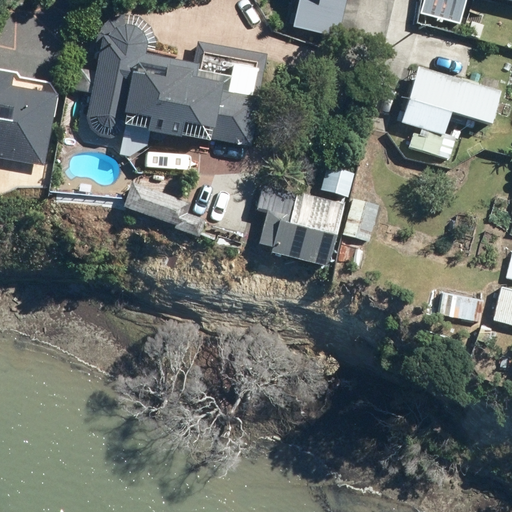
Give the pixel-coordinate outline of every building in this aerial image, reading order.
[(296,0),(290,32),(338,43),(346,0),(296,0)] [(511,0),(479,0),(511,8),(511,0)] [(249,151),(267,57),(196,46),(193,68),(143,61),(144,49),(140,40),(136,36),(131,32),(123,32),(124,18),(107,23),(96,35),(94,49),(97,49),(93,74),(77,72),(74,95),(88,97),(84,123),(85,128),(88,134),(95,140),(101,143),(107,143),(116,141),(119,138),(121,121),(145,126),(143,139),(176,145),(179,130),(209,136),(208,143),(249,151)] [(500,96),(415,72),(406,104),(401,102),(395,124),(400,125),(399,128),(419,133),(417,138),(411,136),(407,151),(449,163),(455,141),(443,137),(449,119),(489,131),(500,96)] [(10,80),(0,78),(0,163),(43,171),(55,101),(7,92),(10,80)] [(347,202),(352,178),(325,171),(319,195),(347,202)] [(190,207),(130,186),(121,211),(173,230),(173,232),(198,242),(204,223),(187,217),(190,207)] [(269,256),(326,271),(343,209),(285,194),(279,218),(266,215),(257,248),(270,252),(269,256)] [(377,208),(351,201),(342,240),(368,246),(377,208)] [(491,325),(511,329),(511,294),(499,292),(491,325)] [(440,294),(437,319),(476,323),(478,298),(440,294)]
